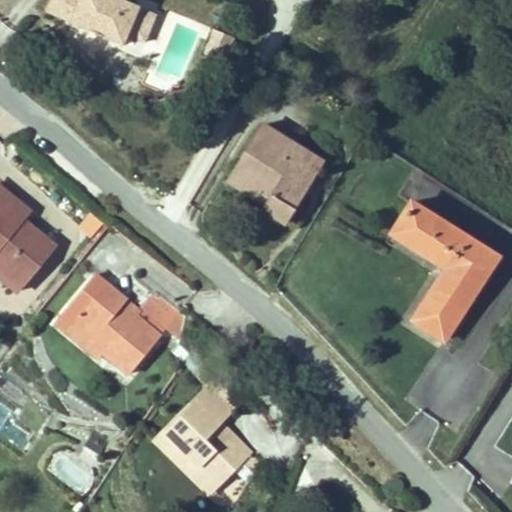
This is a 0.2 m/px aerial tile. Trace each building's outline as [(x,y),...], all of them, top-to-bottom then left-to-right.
[(140,7),(122,0),(50,0),(46,12),(70,22),(69,23),(124,46),(128,34),(140,7)] [(157,14),(140,7),(128,34),(145,42),(157,14)] [(219,32),(214,29),(209,41),(214,43),(219,32)] [(234,38),(219,32),(214,43),(209,41),(204,53),(224,62),(234,38)] [(265,211),(287,225),(296,209),(292,207),(304,188),(299,185),(311,166),(289,153),(294,145),(263,126),(234,174),(273,198),(267,206),(265,211)] [(292,207),(296,209),(324,163),(294,145),(289,153),(311,166),(299,185),(304,188),(292,207)] [(229,183),(267,206),(273,198),(234,174),(229,183)] [(497,257),(411,203),(392,234),(446,269),(413,321),(444,340),(497,257)] [(10,234),(0,226),(0,243),(3,245),(10,234)] [(0,302),(8,309),(34,270),(3,245),(0,243),(0,302)] [(57,348),(50,362),(118,401),(144,357),(114,341),(118,333),(62,300),(40,336),(57,348)] [(32,351),(50,362),(57,348),(40,336),(32,351)] [(0,426),(10,415),(0,405),(0,426)] [(169,416),(127,453),(141,471),(149,466),(172,495),(190,482),(200,492),(217,477),(169,416)] [(141,471),(127,453),(121,458),(167,511),(174,511),(200,492),(190,482),(172,495),(149,466),(141,471)]
